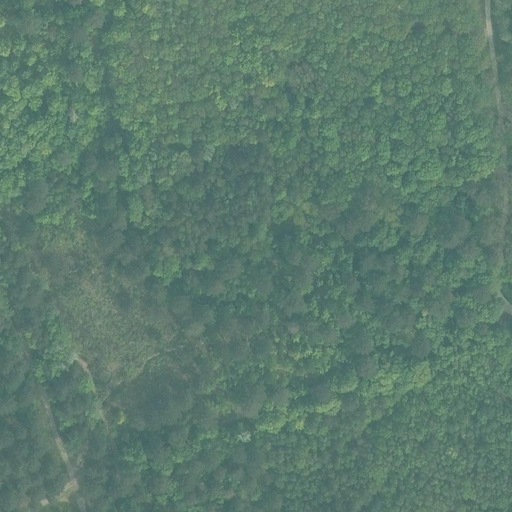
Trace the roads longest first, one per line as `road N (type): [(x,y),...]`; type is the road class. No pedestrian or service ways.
road 1 (track): [(486,14),(363,27),(148,116),(99,152),(0,192)]
road 2 (track): [(47,496),(76,474),(0,286)]
